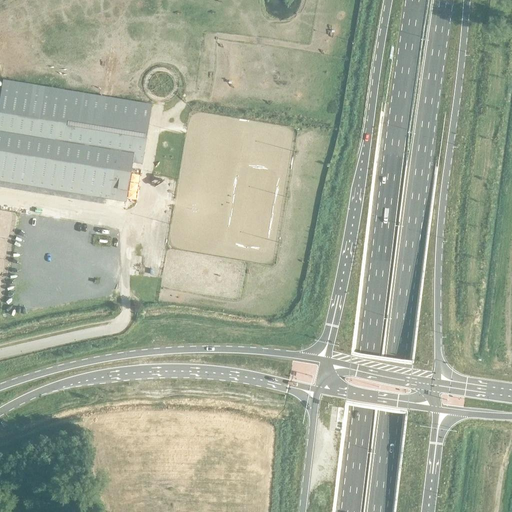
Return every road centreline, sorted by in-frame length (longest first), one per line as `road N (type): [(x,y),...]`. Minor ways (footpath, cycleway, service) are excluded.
road 1 (trunk): [(414,0),(347,511)]
road 2 (trunk): [(376,511),(443,0)]
road 3 (trunk): [(435,382),(441,204),(464,0)]
road 4 (trunk): [(388,0),(323,360)]
road 5 (secondary): [(323,360),(241,349),(149,352),(0,386)]
road 6 (secondary): [(0,412),(40,391),(127,370),(213,370),(317,391)]
road 7 (trunk): [(317,391),(301,511)]
